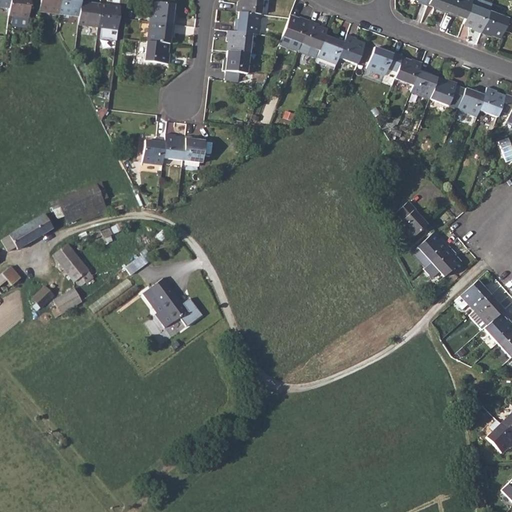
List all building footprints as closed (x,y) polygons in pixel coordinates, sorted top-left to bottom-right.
[(7,15),(7,16),(28,18),(29,0),(8,0),(8,8),(7,15)] [(39,0),(38,12),(58,14),(59,0),(39,0)] [(59,0),(58,14),(78,17),(79,3),(79,0),(59,0)] [(236,1),(235,12),(237,12),(259,15),(260,0),(239,0),(239,2),(236,1)] [(428,0),(428,3),(437,6),(436,9),(445,12),(449,0),(428,0)] [(449,0),(445,12),(455,16),(456,13),(465,17),(470,3),(470,0),(449,0)] [(77,22),(77,25),(97,27),(99,5),(79,3),(78,17),(77,22)] [(151,3),(149,22),(172,25),(173,15),(172,15),(172,5),(151,3)] [(465,17),(462,23),(471,26),(470,29),(480,32),(488,10),(470,3),(465,17)] [(99,5),(97,27),(117,30),(120,8),(99,5)] [(488,10),(480,32),(489,36),(491,33),(500,36),(508,17),(488,10)] [(234,22),(232,32),(250,34),(257,35),(259,15),(237,12),(236,22),(234,22)] [(287,18),(280,36),(299,43),(308,21),(298,17),(297,19),(288,16),(287,18)] [(308,21),(299,43),(318,51),(324,36),(326,30),(318,27),(318,25),(308,21)] [(149,22),(147,42),(168,45),(169,35),(171,36),(172,25),(149,22)] [(232,32),(226,31),(225,41),(227,42),(226,52),(248,54),(250,34),(232,32)] [(343,41),(337,57),(356,64),(363,44),(356,41),(357,38),(345,34),(343,41)] [(318,51),(315,57),(319,59),(317,65),(332,71),(334,64),(337,57),(343,41),(334,38),(333,40),(324,36),(318,51)] [(147,42),(144,62),(168,65),(169,55),(167,54),(168,45),(147,42)] [(373,48),(365,68),(385,75),(387,69),(396,72),(401,58),(402,56),(383,49),(382,51),(373,48)] [(248,54),(226,52),(225,61),(223,61),(222,71),(224,71),(223,81),(237,82),(238,73),(245,74),(248,54)] [(396,72),(394,78),(413,86),(419,70),(421,63),(411,59),(410,62),(401,58),(396,72)] [(413,86),(410,92),(428,98),(436,79),(427,75),(428,73),(419,70),(413,86)] [(436,79),(428,98),(457,109),(464,90),(455,86),(455,84),(444,80),(444,82),(436,79)] [(483,94),(478,110),(496,117),(499,111),(504,96),(495,93),(496,91),(486,87),(483,94)] [(464,90),(457,109),(475,116),(478,110),(483,94),(473,90),(472,92),(465,89),(464,90)] [(504,96),(499,111),(508,115),(506,121),(511,123),(511,133),(511,134),(511,97),(505,95),(504,96)] [(163,141),(161,159),(181,161),(184,139),(174,139),(174,136),(164,135),(163,141)] [(184,139),(181,161),(201,163),(203,142),(194,141),(195,138),(184,137),(184,139)] [(143,142),(140,163),(160,165),(161,159),(163,141),(153,140),(153,143),(143,142)] [(103,201),(108,199),(101,182),(49,203),(57,221),(64,218),(66,224),(106,207),(103,201)] [(401,220),(396,225),(410,240),(425,226),(419,219),(421,217),(407,201),(394,214),(401,220)] [(15,248),(16,250),(52,228),(43,214),(0,239),(0,240),(7,252),(15,248)] [(124,228),(121,223),(109,229),(111,234),(124,228)] [(101,233),(100,233),(102,236),(103,238),(111,234),(109,229),(101,233)] [(101,233),(99,230),(91,234),(94,240),(102,236),(100,233),(101,233)] [(89,235),(88,235),(86,232),(76,237),(80,247),(92,241),(89,235)] [(411,251),(425,266),(430,262),(448,246),(441,238),(439,240),(432,233),(411,251)] [(66,244),(52,255),(73,283),(75,281),(76,283),(77,284),(79,285),(81,285),(83,283),(83,281),(80,277),(88,271),(66,244)] [(448,246),(430,262),(443,277),(459,263),(453,255),(454,254),(448,246)] [(142,257),(132,265),(137,272),(147,264),(144,260),(149,256),(145,251),(140,255),(142,257)] [(132,265),(125,271),(130,278),(137,272),(132,265)] [(9,267),(0,274),(0,285),(6,281),(10,286),(19,279),(9,267)] [(93,277),(88,271),(80,277),(85,283),(93,277)] [(179,319),(186,328),(202,316),(190,300),(183,305),(164,280),(143,295),(153,310),(158,306),(172,324),(179,319)] [(482,287),(475,280),(459,295),(455,299),(453,300),(460,308),(466,302),(473,310),(491,294),(484,286),(482,287)] [(46,287),(45,286),(31,299),(40,308),(53,295),(46,287)] [(56,298),(52,301),(56,307),(60,314),(81,302),(73,289),(56,298)] [(491,294),(473,310),(486,325),(499,313),(502,310),(496,303),(498,301),(491,294)] [(172,324),(158,306),(153,310),(157,315),(154,317),(164,330),(172,324)] [(60,314),(56,307),(51,311),(55,317),(60,314)] [(486,325),(483,328),(496,343),(511,329),(511,324),(507,319),(505,320),(499,313),(486,325)] [(511,329),(496,343),(510,358),(511,355),(511,329)] [(511,411),(499,424),(511,437),(511,411)] [(511,437),(499,424),(496,421),(489,428),(492,431),(485,438),(500,454),(507,447),(509,449),(511,445),(511,437)] [(511,478),(500,490),(511,502),(511,478)]
